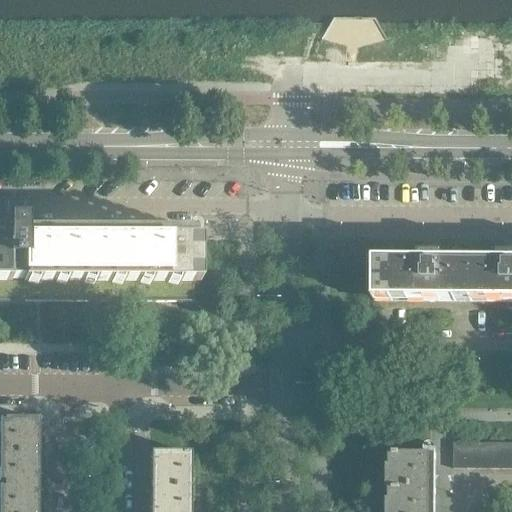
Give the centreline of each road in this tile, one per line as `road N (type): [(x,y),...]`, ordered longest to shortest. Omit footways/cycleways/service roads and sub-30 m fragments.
road 1 (secondary): [(0,146),(287,145)]
road 2 (secondary): [(287,145),(511,149)]
road 3 (residential): [(511,339),(289,336)]
road 4 (residential): [(289,336),(287,145)]
road 5 (residential): [(289,385),(121,384)]
road 6 (residential): [(71,384),(71,511)]
road 7 (residential): [(121,511),(121,384)]
road 8 (residential): [(288,511),(289,385)]
